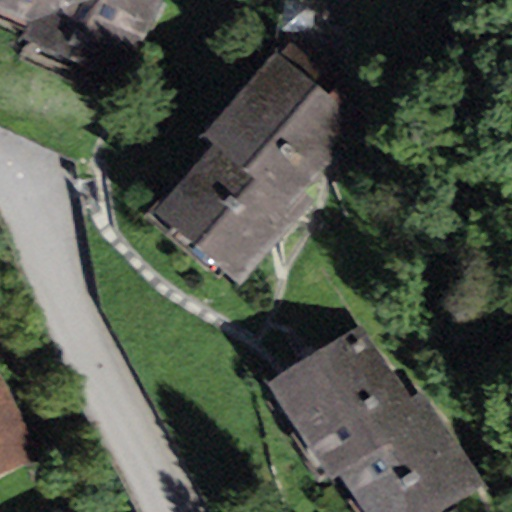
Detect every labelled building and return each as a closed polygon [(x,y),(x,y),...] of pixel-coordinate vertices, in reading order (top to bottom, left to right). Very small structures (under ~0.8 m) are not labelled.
[(0,0),(0,6),(30,19),(23,37),(129,82),(164,0),(0,0)] [(208,143),(151,209),(239,284),(294,220),(284,212),(364,120),(274,42),(197,133),(208,143)] [(0,57),(0,130),(83,167),(110,106),(0,57)] [(421,409),(369,323),(272,381),(330,477),(341,470),(367,511),(441,511),(486,485),(435,401),(421,409)] [(0,366),(0,471),(42,451),(0,366)]
